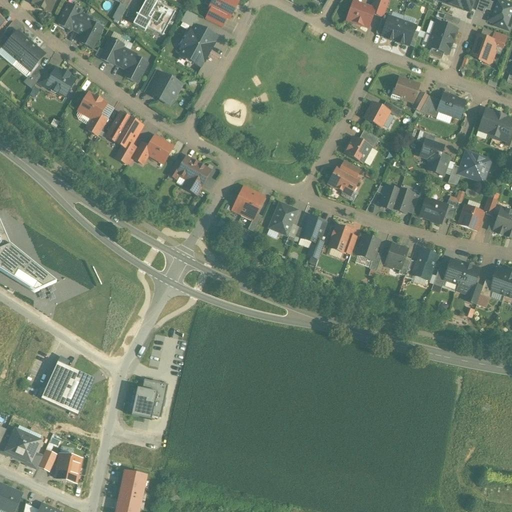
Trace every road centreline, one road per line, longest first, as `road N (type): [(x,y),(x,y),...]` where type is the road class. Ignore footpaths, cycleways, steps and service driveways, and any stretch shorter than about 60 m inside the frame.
road 1 (residential): [(416,493),(390,501),(362,497),(158,442)]
road 2 (residential): [(0,0),(181,136)]
road 3 (residential): [(300,197),(404,232),(511,255)]
road 4 (secondary): [(9,151),(99,236),(169,282)]
road 5 (secondary): [(182,258),(9,151)]
road 6 (secondary): [(169,282),(267,318),(364,336)]
road 7 (secondary): [(364,336),(182,258)]
road 8 (residential): [(300,197),(378,56)]
road 9 (residential): [(181,136),(255,0)]
road 10 (secondary): [(364,336),(511,369)]
road 11 (residential): [(89,510),(120,370)]
road 12 (residential): [(120,370),(0,298)]
